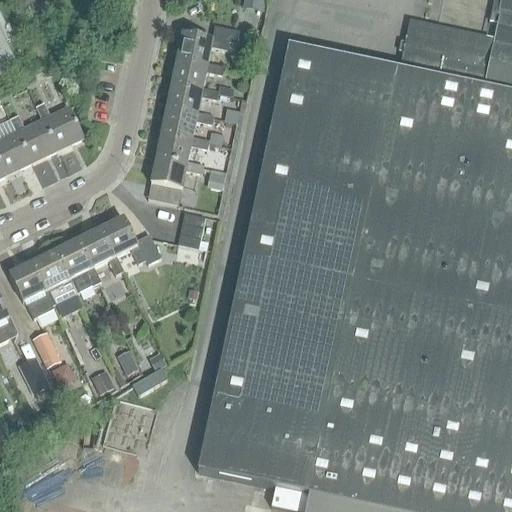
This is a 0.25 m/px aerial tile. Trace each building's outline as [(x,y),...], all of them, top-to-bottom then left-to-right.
[(511,511),(511,0),(493,0),(485,40),(409,24),(398,73),(287,50),(197,476),(307,499),(304,511),(511,511)] [(0,80),(17,73),(4,45),(14,41),(8,27),(5,29),(0,17),(0,80)] [(181,38),(175,65),(208,72),(209,67),(207,67),(211,51),(226,54),(228,46),(236,48),(238,35),(214,30),(211,45),(181,38)] [(223,70),(209,67),(208,72),(175,65),(170,90),(202,96),(203,92),(202,92),(206,76),(221,79),(223,70)] [(218,95),(203,92),(202,96),(170,90),(165,113),(197,120),(198,117),(197,117),(200,101),(216,104),(218,95)] [(219,90),(217,98),(229,100),(231,93),(219,90)] [(82,142),(67,110),(49,119),(43,106),(34,111),(40,123),(56,155),(82,142)] [(242,125),(244,114),(231,111),(228,122),(242,125)] [(165,113),(160,138),(192,145),(193,141),(192,141),(195,125),(211,129),(212,120),(198,117),(197,120),(165,113)] [(9,123),(15,135),(30,167),(56,155),(40,123),(23,131),(17,119),(9,123)] [(0,171),(4,180),(30,167),(15,135),(0,141),(0,171)] [(222,139),(209,136),(207,147),(220,150),(222,139)] [(160,138),(155,163),(187,169),(188,166),(187,166),(190,150),(206,153),(207,144),(193,141),(192,145),(160,138)] [(202,169),(188,166),(187,169),(155,163),(150,188),(181,194),(185,175),(200,178),(202,169)] [(224,182),(208,178),(205,191),(221,194),(224,182)] [(181,227),(202,231),(204,222),(183,218),(181,227)] [(122,222),(100,233),(114,262),(116,261),(131,254),(138,268),(145,265),(147,269),(160,262),(148,239),(134,246),(122,222)] [(199,242),(202,231),(181,227),(179,238),(199,242)] [(123,275),(116,261),(114,262),(100,233),(77,244),(91,274),(94,273),(108,266),(114,279),(123,275)] [(197,252),(199,242),(179,238),(177,248),(197,252)] [(100,286),(94,273),(91,274),(77,244),(54,256),(69,285),(71,284),(77,297),(100,286)] [(55,308),(77,297),(71,284),(69,285),(54,256),(33,266),(47,296),(49,295),(55,308)] [(24,306),(24,307),(32,324),(53,314),(51,310),(55,308),(49,295),(47,296),(33,266),(8,278),(22,307),(24,306)] [(198,294),(188,293),(187,301),(197,302),(198,294)] [(0,306),(0,347),(15,340),(16,336),(9,321),(7,322),(0,306)] [(60,365),(45,336),(31,343),(45,372),(60,365)] [(116,360),(126,379),(138,373),(129,354),(116,360)] [(159,356),(147,362),(154,375),(166,369),(159,356)] [(35,361),(17,369),(32,399),(50,390),(35,361)] [(160,373),(130,389),(137,400),(166,383),(160,373)] [(113,391),(105,374),(90,382),(98,399),(113,391)] [(23,434),(11,440),(17,452),(29,447),(23,434)] [(0,460),(9,457),(0,437),(0,460)]
